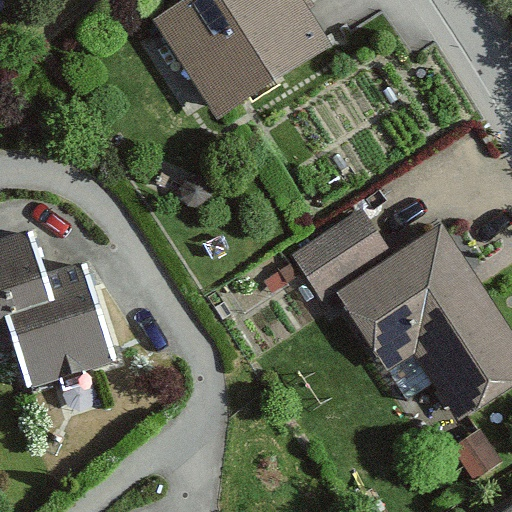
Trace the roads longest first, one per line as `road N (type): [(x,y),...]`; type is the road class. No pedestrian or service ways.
road 1 (residential): [(0,180),(64,190),(98,218),(205,370),(216,404),(199,429),(90,511)]
road 2 (residential): [(511,109),(444,0)]
